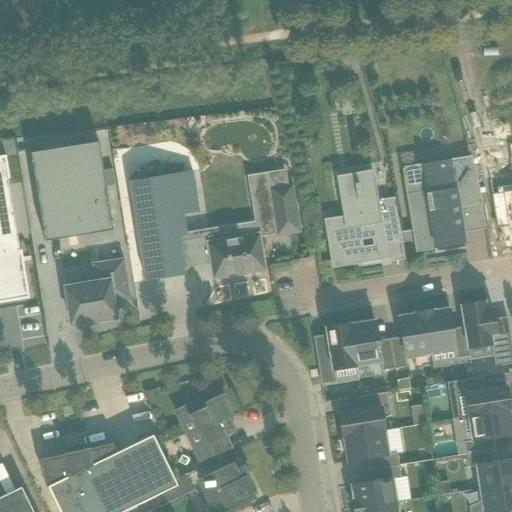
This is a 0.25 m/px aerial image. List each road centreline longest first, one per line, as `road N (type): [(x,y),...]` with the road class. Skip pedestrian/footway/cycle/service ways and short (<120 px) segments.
road 1 (track): [(0,69),(511,7)]
road 2 (unclassified): [(312,511),(294,393),(260,347),(219,340),(0,388)]
road 3 (residential): [(300,265),(305,302),(511,266)]
